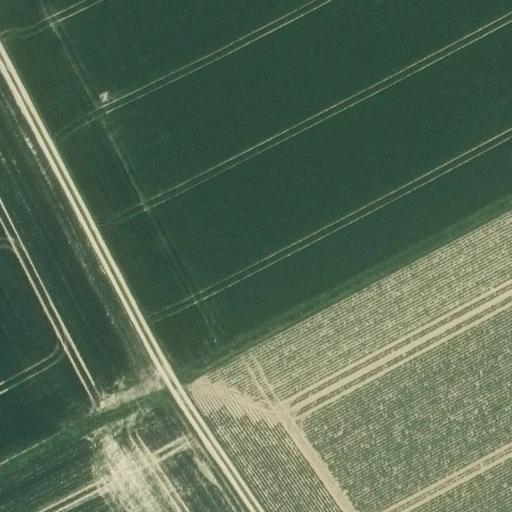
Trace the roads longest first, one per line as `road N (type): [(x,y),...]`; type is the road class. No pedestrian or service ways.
road 1 (track): [(511,202),(0,474)]
road 2 (track): [(256,511),(168,384),(0,58)]
